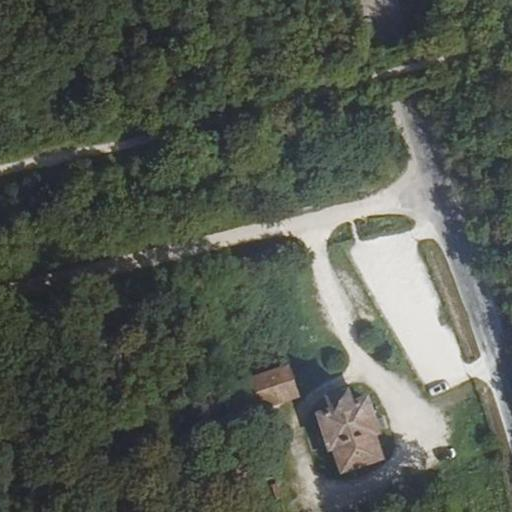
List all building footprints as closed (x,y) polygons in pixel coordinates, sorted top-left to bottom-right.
[(183,291),(185,302),(413,246),(410,236),(183,291)] [(430,332),(421,304),(402,310),(398,298),(388,301),(418,400),(471,384),(453,325),(430,332)] [(271,377),(229,391),(241,421),(304,399),(284,344),(262,352),(271,377)] [(213,396),(229,391),(271,377),(262,352),(205,372),(213,396)] [(372,399),(356,404),(351,390),(331,396),(335,411),(325,414),(334,444),(340,443),(348,469),(384,458),(376,434),(383,432),(372,399)] [(491,453),(482,428),(467,433),(476,458),(491,453)] [(230,441),(255,511),(271,511),(242,436),(230,441)]
